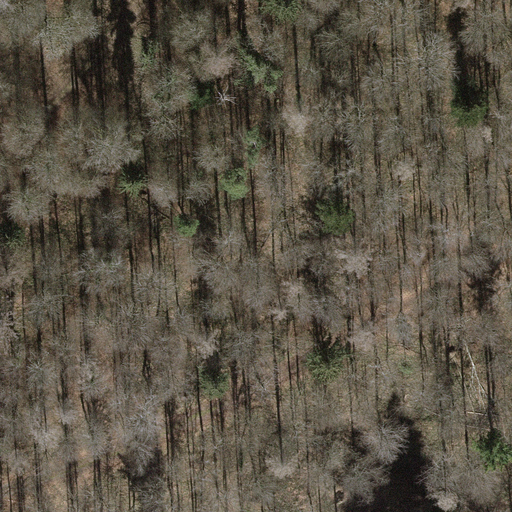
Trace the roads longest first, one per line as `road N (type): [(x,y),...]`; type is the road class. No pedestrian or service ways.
road 1 (track): [(511,244),(410,314),(191,422),(0,491)]
road 2 (track): [(0,165),(145,0)]
